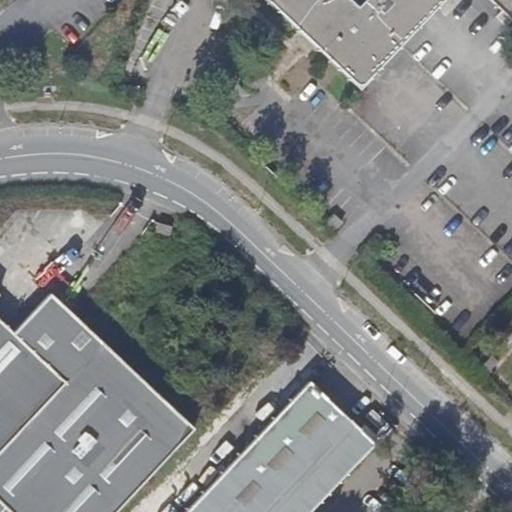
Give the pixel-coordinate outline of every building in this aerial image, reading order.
[(267,0),(355,84),(358,85),(361,86),(366,83),(400,47),(444,0),(267,0)] [(511,0),(493,0),(511,18),(511,17),(511,0)] [(334,214),(326,222),(334,230),(342,222),(334,214)] [(172,229),(159,225),(156,234),(170,238),(172,229)] [(0,511),(118,511),(195,431),(51,295),(14,335),(0,321),(0,297),(0,511)] [(485,365),(492,372),(501,363),(494,355),(485,365)] [(311,511),(375,445),(310,384),(188,511),(311,511)]
